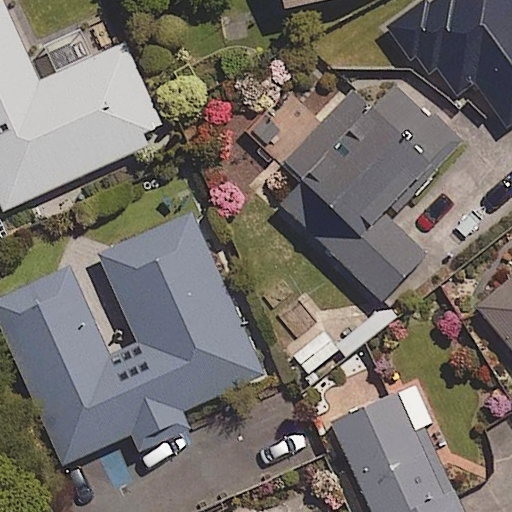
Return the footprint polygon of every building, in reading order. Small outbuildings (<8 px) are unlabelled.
[(0,0),(0,205),(1,209),(145,145),(140,133),(159,124),(123,43),(36,81),(0,0)] [(425,118),(391,83),(369,105),(354,90),(281,162),(293,173),(272,194),(378,301),(424,255),(385,215),(460,141),(431,112),(425,118)] [(0,328),(60,463),(126,434),(134,451),(190,426),(182,409),(261,374),(189,213),(96,254),(136,344),(112,355),(72,265),(0,296),(0,328)] [(511,351),(511,277),(476,306),(511,351)] [(430,419),(414,384),(329,423),(369,511),(460,511),(419,424),(430,419)]
